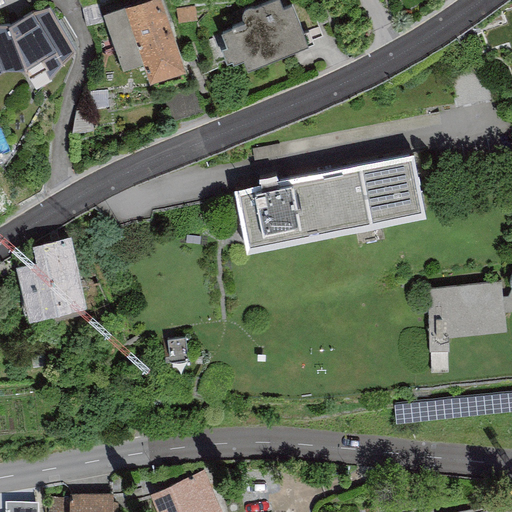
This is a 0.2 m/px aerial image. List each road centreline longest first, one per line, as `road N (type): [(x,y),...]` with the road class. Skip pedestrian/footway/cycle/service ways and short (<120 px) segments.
road 1 (secondary): [(0,243),(158,158),(380,64),(485,0)]
road 2 (secondary): [(511,465),(274,441),(158,449),(0,478)]
